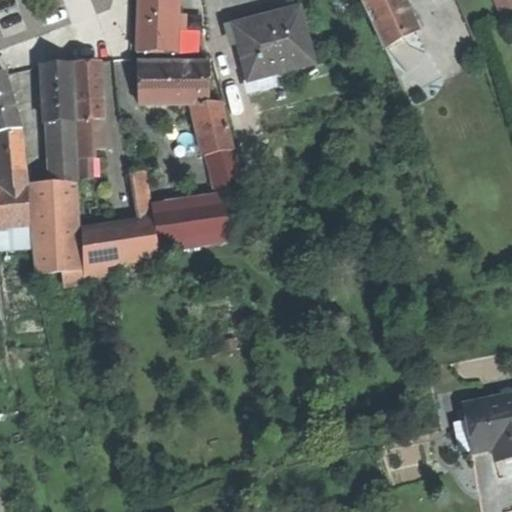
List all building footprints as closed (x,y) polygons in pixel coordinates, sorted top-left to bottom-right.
[(178,0),(138,0),(138,13),(136,54),(177,56),(178,0)] [(394,0),(361,0),(381,42),(414,27),(404,6),(398,9),(394,0)] [(511,0),(494,0),(506,26),(511,22),(511,0)] [(253,24),(233,30),(246,83),(255,81),(258,91),(273,87),(271,77),(312,66),(299,13),(293,14),(253,24)] [(216,49),(208,51),(211,61),(218,58),(216,49)] [(396,50),(376,55),(389,103),(408,98),(396,50)] [(410,88),(439,77),(429,51),(400,63),(410,88)] [(91,64),(75,66),(78,124),(101,122),(99,63),(91,64)] [(210,64),(138,65),(137,106),(192,105),(209,105),(209,104),(210,64)] [(55,68),(41,68),(44,126),(49,126),(74,124),(71,67),(55,68)] [(0,78),(0,135),(21,132),(5,77),(0,78)] [(209,105),(192,105),(202,160),(205,160),(234,156),(222,104),(209,104),(209,105)] [(101,122),(78,124),(80,162),(92,161),(94,161),(94,152),(106,151),(104,122),(101,122)] [(74,124),(49,126),(50,135),(52,153),(56,183),(56,188),(76,185),(74,124)] [(21,132),(0,135),(0,162),(2,181),(5,191),(27,188),(21,132)] [(234,156),(205,160),(217,202),(224,201),(227,220),(235,219),(232,199),(246,198),(234,156)] [(80,162),(79,162),(80,182),(93,181),(92,161),(80,162)] [(145,172),(133,173),(139,224),(153,222),(145,172)] [(56,183),(38,186),(40,208),(58,207),(56,188),(56,183)] [(76,185),(56,188),(58,207),(77,206),(76,185)] [(38,186),(28,187),(30,233),(41,232),(40,208),(38,186)] [(5,191),(0,191),(0,252),(30,251),(27,188),(5,191)] [(217,202),(152,212),(160,252),(231,241),(227,220),(224,201),(217,202)] [(58,207),(40,208),(41,232),(79,227),(77,206),(58,207)] [(139,224),(81,234),(83,271),(159,259),(153,222),(139,224)] [(41,232),(30,233),(35,277),(61,273),(82,271),(80,227),(79,227),(41,232)] [(82,271),(61,273),(63,289),(82,286),(82,271)] [(511,393),(461,403),(466,430),(470,449),(491,445),(509,442),(511,441),(511,393)] [(466,430),(455,431),(458,452),(470,449),(466,430)] [(509,442),(491,445),(493,458),(511,455),(509,442)]
